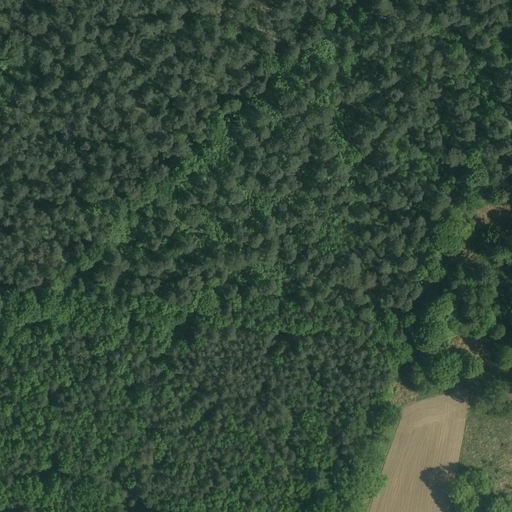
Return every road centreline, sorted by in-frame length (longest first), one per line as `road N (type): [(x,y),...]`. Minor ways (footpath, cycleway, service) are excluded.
road 1 (track): [(511,24),(406,343)]
road 2 (track): [(406,343),(450,355),(466,377),(463,385),(394,408),(364,511)]
